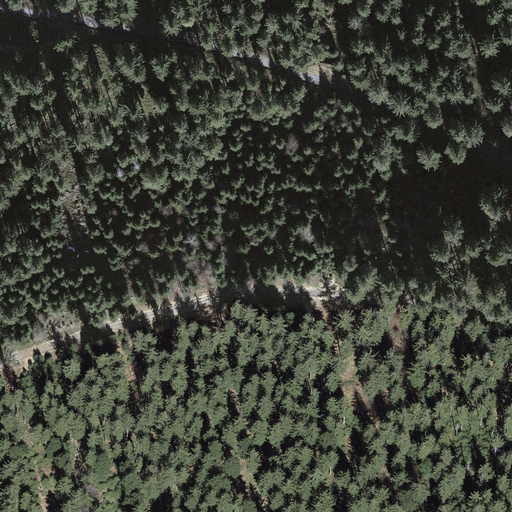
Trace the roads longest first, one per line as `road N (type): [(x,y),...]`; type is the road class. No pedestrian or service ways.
road 1 (track): [(0,7),(190,44),(277,70),(430,126),(511,170)]
road 2 (track): [(511,310),(271,292),(221,298),(0,362)]
